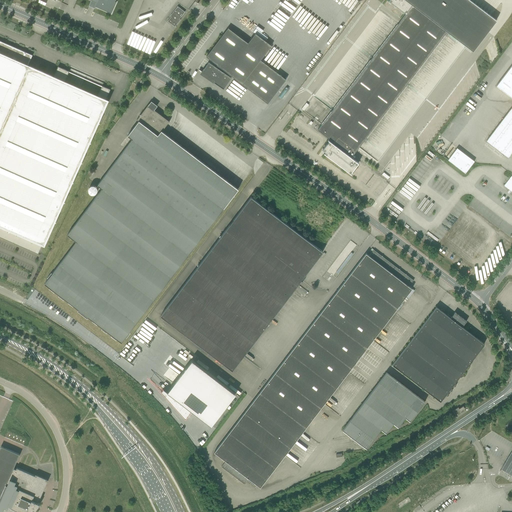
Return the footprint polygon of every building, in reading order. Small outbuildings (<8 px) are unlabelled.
[(90,0),(96,3),(95,6),(111,14),(116,2),(115,2),(115,0),(90,0)] [(387,0),(406,14),(318,130),(331,140),(330,141),(328,140),(329,141),(327,144),(323,150),(325,152),(324,153),(352,174),(351,173),(359,163),(350,157),(351,156),(352,156),(447,31),(473,51),(496,20),(469,0),(389,0),(389,1),(388,0),(387,0)] [(185,12),(178,6),(172,14),(173,14),(167,22),(175,27),(180,20),(179,19),(185,12)] [(202,72),(199,70),(212,79),(215,81),(214,82),(224,89),(231,77),(229,76),(230,75),(268,104),(286,79),(261,60),(272,46),(255,33),(248,43),(228,28),(206,57),(217,65),(216,67),(209,62),(202,72)] [(0,236),(38,253),(43,243),(44,244),(54,222),(56,221),(55,220),(62,202),(65,202),(65,201),(63,200),(71,183),(74,182),(74,181),(72,181),(80,163),(83,162),(82,162),(81,161),(89,143),(91,142),(89,141),(97,124),(100,122),(98,121),(107,100),(106,99),(110,89),(102,86),(98,95),(65,80),(69,71),(58,66),(54,76),(29,66),(28,65),(32,55),(0,40),(0,236)] [(511,107),(486,141),(508,157),(511,151),(511,65),(496,86),(511,97),(511,107)] [(51,273),(47,278),(48,279),(45,283),(69,302),(68,303),(73,307),(74,306),(93,320),(92,321),(97,325),(98,324),(122,342),(125,337),(126,338),(130,333),(129,332),(238,189),(162,131),(169,121),(170,121),(154,110),(154,111),(148,106),(150,104),(149,103),(137,120),(139,121),(128,135),(132,139),(98,185),(102,189),(67,234),(77,242),(52,274),(51,273)] [(448,160),(465,173),(474,161),(457,148),(448,160)] [(232,370),(301,280),(302,280),(306,275),(305,274),(323,252),(251,197),(161,315),(232,370)] [(353,253),(351,252),(356,244),(350,239),(327,271),(333,275),(336,271),(339,274),(353,253)] [(366,253),(284,360),(214,452),(226,461),(221,467),(244,484),(249,478),(260,487),(412,288),(409,286),(414,280),(374,250),(369,255),(366,253)] [(436,307),(393,364),(440,401),(444,396),(448,395),(448,391),(452,391),(451,387),(456,386),(455,382),(484,343),(462,327),(467,321),(455,312),(451,317),(447,314),(447,315),(436,307)] [(185,418),(192,410),(211,426),(236,394),(192,360),(167,392),(163,389),(161,391),(185,418)] [(425,402),(386,372),(342,430),(352,437),(353,442),(357,441),(358,445),(362,445),(362,449),(367,448),(381,429),(386,433),(393,424),(398,427),(405,418),(410,421),(425,402)] [(455,415),(459,413),(465,408),(463,406),(459,409),(458,407),(452,411),(455,415)] [(0,511),(33,511),(34,511),(35,511),(40,503),(38,502),(48,479),(36,474),(35,475),(17,467),(16,469),(14,468),(20,454),(1,446),(0,448),(0,511)] [(511,450),(503,466),(502,467),(511,473),(511,450)]
